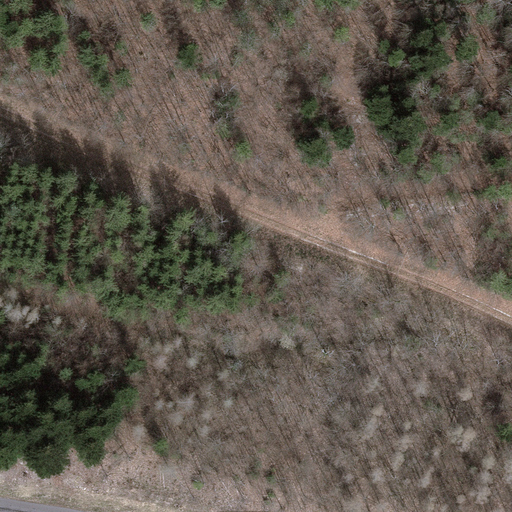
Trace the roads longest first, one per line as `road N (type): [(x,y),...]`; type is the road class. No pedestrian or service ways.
road 1 (track): [(0,103),(511,318)]
road 2 (track): [(308,231),(333,205),(511,186)]
